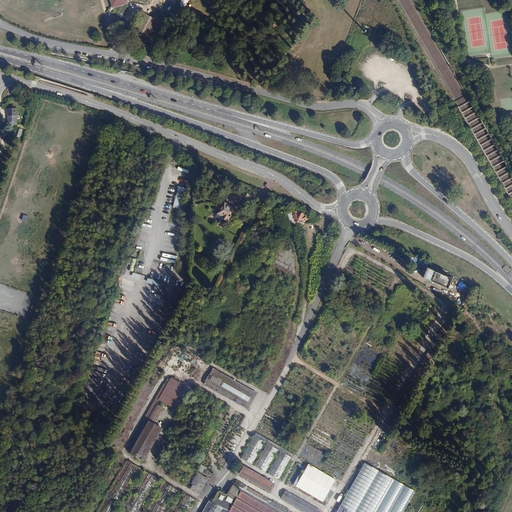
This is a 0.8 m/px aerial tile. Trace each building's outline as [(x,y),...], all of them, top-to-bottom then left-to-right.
[(156,20),(144,14),(136,30),(147,36),(156,20)] [(8,113),(8,125),(17,125),(17,108),(6,108),(6,113),(8,113)] [(178,186),(174,208),(184,209),(188,188),(178,186)] [(224,225),(233,211),(228,207),(227,209),(223,206),(216,217),(221,220),(220,222),(224,225)] [(253,223),(259,227),(268,212),(263,208),(253,223)] [(304,214),(295,212),(286,215),(289,222),(291,222),(292,226),(308,220),(306,215),(305,216),(304,214)] [(134,272),(136,259),(129,258),(127,265),(130,265),(129,271),(124,270),(121,283),(125,284),(124,289),(131,290),(133,282),(139,283),(140,275),(131,273),(132,271),(134,272)] [(421,268),(423,263),(415,259),(412,265),(421,268)] [(449,288),(453,279),(431,270),(427,278),(449,288)] [(146,287),(157,291),(160,282),(149,279),(146,287)] [(176,302),(158,295),(156,300),(174,307),(176,302)] [(97,366),(94,375),(102,378),(105,369),(97,366)] [(212,369),(203,385),(247,410),(256,394),(212,369)] [(170,378),(166,385),(158,401),(171,408),(184,386),(170,378)] [(131,448),(147,420),(156,404),(158,401),(166,385),(163,383),(128,446),(131,448)] [(156,404),(147,420),(148,421),(153,424),(162,408),(156,404)] [(160,428),(153,424),(148,421),(129,455),(141,462),(160,428)] [(268,474),(278,481),(293,455),(256,434),(241,459),(252,465),(264,443),(267,445),(254,467),(265,473),(277,451),(280,453),(268,474)] [(121,447),(125,438),(119,436),(115,445),(121,447)] [(82,511),(115,455),(101,447),(63,511),(82,511)] [(164,511),(177,490),(163,482),(145,511),(140,511),(159,480),(144,472),(126,504),(122,501),(140,469),(126,461),(96,511),(115,511),(119,505),(124,508),(121,511),(189,511),(196,501),(181,493),(170,511),(164,511)] [(325,502),(337,478),(309,464),(304,474),(301,472),(294,486),(325,502)] [(336,511),(403,511),(415,493),(364,464),(336,511)] [(198,471),(209,477),(211,474),(205,471),(206,469),(201,465),(198,471)] [(241,474),(271,492),(275,484),(245,467),(241,474)] [(198,494),(200,493),(208,480),(197,473),(191,484),(193,485),(190,489),(198,494)] [(235,481),(233,486),(277,511),(289,511),(245,487),(235,481)] [(217,494),(211,503),(226,511),(277,511),(233,486),(226,497),(220,493),(217,494)] [(280,499),(303,511),(319,511),(320,511),(285,491),(280,499)] [(226,511),(211,503),(209,508),(215,511),(226,511)]
